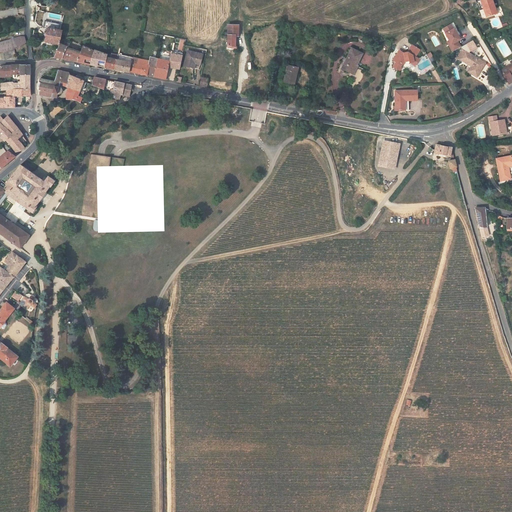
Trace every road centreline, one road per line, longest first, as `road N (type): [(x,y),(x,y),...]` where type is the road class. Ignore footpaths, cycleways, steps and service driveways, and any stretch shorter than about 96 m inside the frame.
road 1 (track): [(45,273),(79,298),(106,378),(128,385),(174,273),(261,183),(289,139),(307,136),(323,147),(349,230),(367,223),(431,131)]
road 2 (residential): [(450,130),(363,124),(31,65)]
road 3 (track): [(383,201),(446,204),(454,213),(369,511)]
road 4 (track): [(174,273),(166,327),(169,511)]
road 5 (track): [(45,273),(53,379),(48,511)]
road 6 (track): [(184,262),(349,230)]
road 7 (residential): [(468,196),(511,344)]
road 8 (residential): [(45,273),(67,186),(37,140)]
road 9 (track): [(33,511),(39,398),(25,379)]
road 10 (track): [(45,273),(38,359),(25,379),(0,382)]
road 11 (unknown): [(251,128),(122,147)]
